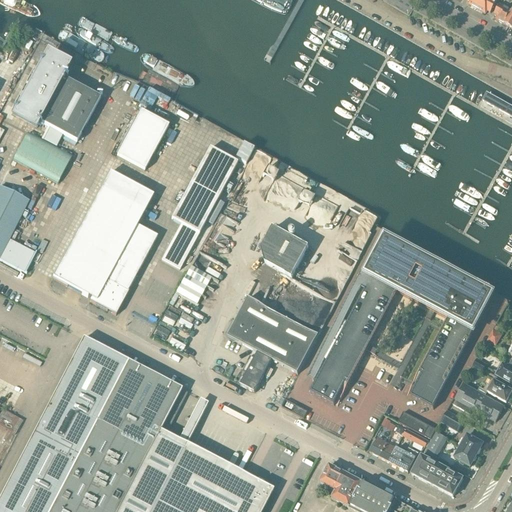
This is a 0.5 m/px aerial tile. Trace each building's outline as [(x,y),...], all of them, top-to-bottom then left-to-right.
[(482,0),(465,0),(470,3),(468,6),(477,10),(482,0)] [(489,0),(482,0),(477,10),(485,15),(487,12),(490,14),(496,4),(489,0)] [(504,26),(511,12),(500,5),(494,16),(497,18),(495,21),(504,26)] [(16,111),(11,120),(35,133),(40,124),(77,144),(100,100),(65,81),(64,82),(63,81),(71,67),(47,54),(39,68),(38,68),(15,111),(16,111)] [(511,103),(484,88),(478,99),(511,117),(511,103)] [(168,127),(141,113),(117,158),(144,172),(168,127)] [(28,134),(13,161),(57,185),(71,158),(28,134)] [(243,144),(235,159),(245,165),(254,149),(243,144)] [(237,165),(209,150),(171,221),(180,226),(161,262),(179,272),(237,165)] [(153,198),(109,174),(52,280),(91,300),(89,304),(115,318),(128,294),(127,294),(157,238),(137,228),(153,198)] [(0,188),(0,261),(10,242),(29,203),(0,188)] [(309,249),(273,229),(261,251),(265,265),(273,269),(292,280),(309,249)] [(371,280),(310,394),(334,407),(334,406),(337,408),(367,352),(375,356),(378,351),(369,347),(397,294),(429,311),(425,319),(430,322),(435,314),(447,321),(407,396),(410,397),(410,398),(433,411),(488,307),(494,296),(385,238),(364,277),(371,280)] [(10,242),(0,261),(24,274),(35,255),(10,242)] [(318,337),(248,300),(227,338),(258,354),(240,387),(255,394),(272,362),(298,376),(318,337)] [(487,342),(493,346),(499,335),(493,332),(487,342)] [(262,511),(273,492),(186,446),(208,405),(201,402),(180,443),(160,433),(162,428),(168,431),(187,394),(182,391),(167,384),(162,381),(148,374),(142,371),(139,369),(133,366),(128,363),(121,360),(113,355),(98,348),(94,346),(89,343),(83,340),(83,341),(0,500),(0,511),(262,511)] [(511,360),(509,366),(508,366),(507,367),(502,364),(495,375),(511,384),(511,360)] [(482,373),(484,371),(486,366),(477,361),(473,368),(482,373)] [(511,394),(511,392),(493,382),(492,382),(489,387),(486,386),(483,391),(506,404),(511,394)] [(495,423),(504,408),(463,386),(452,406),(469,415),(471,413),(476,415),(478,414),(495,423)] [(308,413),(291,404),(286,402),(284,404),(282,409),(304,420),(308,413)] [(398,424),(431,441),(436,431),(403,413),(398,424)] [(448,413),(441,424),(450,429),(458,434),(460,430),(464,423),(448,413)] [(416,436),(406,431),(402,437),(412,443),(416,436)] [(447,440),(445,439),(435,433),(435,434),(425,454),(436,460),(447,440)] [(416,436),(412,443),(424,449),(428,443),(416,436)] [(462,439),(458,447),(461,448),(476,457),(477,456),(479,455),(481,453),(480,450),(483,445),(467,436),(465,441),(462,439)] [(379,459),(387,445),(378,440),(370,454),(379,459)] [(389,464),(397,450),(387,445),(379,459),(389,464)] [(476,457),(461,448),(454,459),(470,468),(473,463),(475,462),(477,459),(476,457)] [(406,455),(397,450),(389,464),(398,469),(406,455)] [(406,455),(398,469),(408,474),(418,455),(409,450),(406,455)] [(412,476),(432,487),(442,469),(434,464),(436,460),(425,454),(423,458),(422,457),(412,476)] [(329,467),(320,485),(335,493),(331,501),(349,510),(349,511),(391,511),(397,502),(361,484),(349,478),(329,467)] [(442,469),(432,487),(453,498),(463,480),(442,469)] [(415,511),(413,511),(397,502),(391,511),(415,511)]
